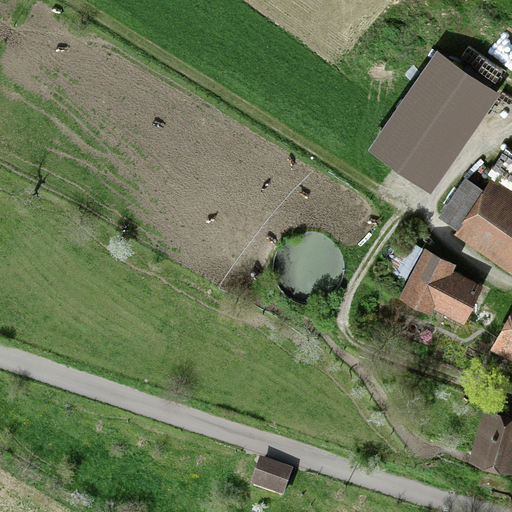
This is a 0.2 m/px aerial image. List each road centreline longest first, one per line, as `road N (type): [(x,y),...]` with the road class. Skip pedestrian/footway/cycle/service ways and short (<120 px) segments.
road 1 (tertiary): [(0,357),(477,511)]
road 2 (track): [(59,0),(401,216)]
